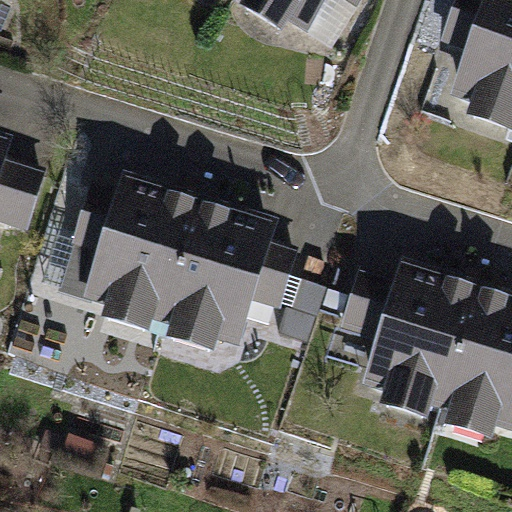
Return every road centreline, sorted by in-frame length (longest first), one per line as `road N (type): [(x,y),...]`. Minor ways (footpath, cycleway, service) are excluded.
road 1 (residential): [(345,199),(0,86)]
road 2 (residential): [(409,0),(345,199)]
road 3 (residential): [(511,248),(345,199)]
